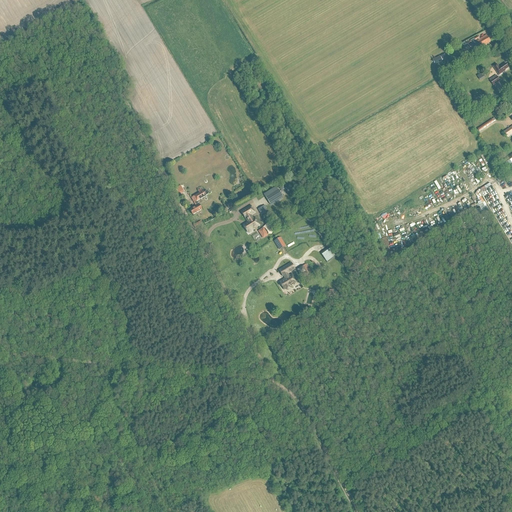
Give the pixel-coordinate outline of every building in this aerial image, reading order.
[(471,41),(468,43),(470,46),(473,44),(475,48),(480,45),(482,49),(487,46),(486,44),(490,41),(487,36),(480,40),(479,37),(471,41)] [(500,68),(497,64),(494,67),(500,75),(507,71),(506,70),(510,68),(507,64),(502,67),(502,66),(500,68)] [(489,80),(493,86),(500,81),(496,76),(489,80)] [(462,96),(466,103),(472,100),(468,93),(462,96)] [(493,122),(491,120),(478,130),(479,132),(493,122)] [(482,175),(480,177),(482,181),(488,177),(484,171),(481,173),(482,175)] [(442,178),(438,180),(443,188),(446,186),(442,178)] [(487,189),(489,191),(497,186),(494,181),(490,183),(492,186),(487,189)] [(181,186),(175,189),(179,195),(184,192),(181,186)] [(189,210),(192,215),(201,210),(198,205),(196,201),(205,196),(207,195),(208,193),(207,192),(205,191),(203,193),(202,191),(190,198),(193,203),(194,202),(196,206),(189,210)] [(476,194),(481,202),(487,199),(482,191),(476,194)] [(243,225),(244,228),(245,230),(246,230),(247,233),(248,233),(249,233),(252,232),(252,230),(259,226),(255,218),(253,219),(251,215),(255,213),(254,211),(253,211),(251,208),(251,207),(250,206),(241,212),(247,222),(243,225)] [(258,210),(261,215),(266,211),(263,206),(258,210)] [(269,228),(257,233),(260,239),(271,234),(269,228)] [(274,242),(279,250),(285,246),(280,238),(274,242)] [(334,247),(326,253),(331,262),(340,256),(334,247)] [(285,279),(279,283),(283,290),(285,289),(286,290),(287,290),(288,290),(289,290),(289,289),(289,288),(289,287),(296,283),(291,275),(289,277),(287,274),(294,269),(291,264),(279,271),(282,276),(283,276),(285,279)] [(311,273),(306,265),(296,270),(300,276),(301,276),(302,278),(311,273)]
